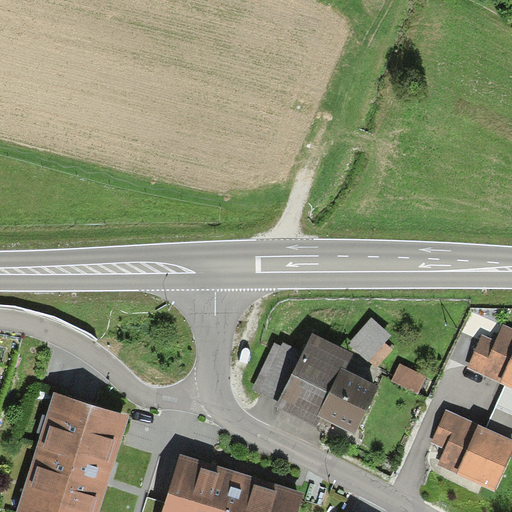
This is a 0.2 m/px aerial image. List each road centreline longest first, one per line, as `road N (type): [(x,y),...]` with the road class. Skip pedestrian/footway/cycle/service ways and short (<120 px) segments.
road 1 (primary): [(511,263),(221,264)]
road 2 (residential): [(0,323),(80,347),(142,392),(217,397)]
road 3 (residential): [(417,511),(252,433),(217,397)]
road 4 (primary): [(221,264),(0,270)]
road 5 (residential): [(217,397),(221,264)]
